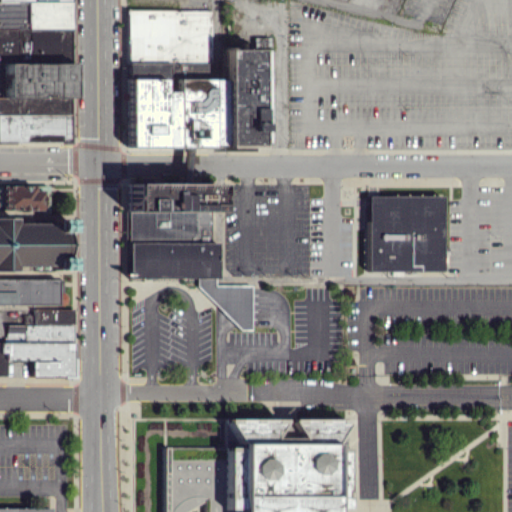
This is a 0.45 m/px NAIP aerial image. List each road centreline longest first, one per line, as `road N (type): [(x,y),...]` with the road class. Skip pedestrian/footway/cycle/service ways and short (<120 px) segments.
road 1 (secondary): [(95,0),(100,511)]
road 2 (residential): [(0,163),(511,165)]
road 3 (residential): [(119,392),(511,394)]
